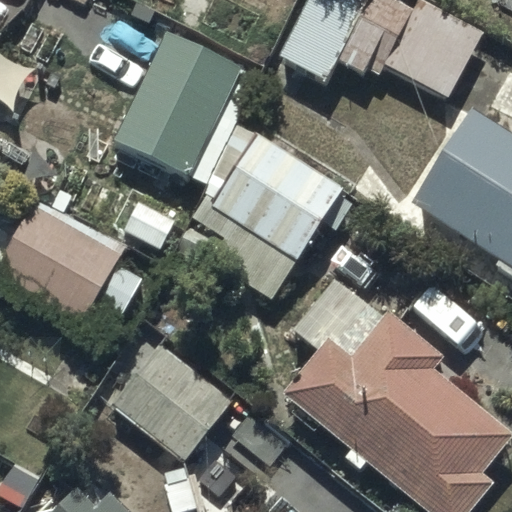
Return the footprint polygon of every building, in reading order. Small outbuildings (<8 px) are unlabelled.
[(378,0),(376,5),(367,0),(313,0),(276,70),(328,96),(338,76),(363,88),(367,80),(379,86),(384,76),(451,110),(485,41),(403,0),(378,0)] [(203,195),(236,133),(258,88),(166,44),(113,150),(203,195)] [(511,152),(473,128),(415,219),(511,281),(511,152)] [(236,133),(203,195),(199,204),(204,207),(191,233),(223,249),(211,274),(276,306),(344,206),(236,133)] [(51,218),(38,212),(0,291),(0,294),(88,336),(127,255),(64,225),(73,207),(60,201),(51,218)] [(384,331),(335,293),(292,349),(315,367),(281,411),(353,466),(345,475),(360,486),(365,480),(405,511),(483,511),(494,499),(484,490),(511,453),(511,445),(434,386),(445,371),(387,327),(384,331)] [(161,356),(113,416),(188,476),(236,417),(161,356)] [(92,511),(80,501),(69,511),(114,511),(113,511),(92,511)]
